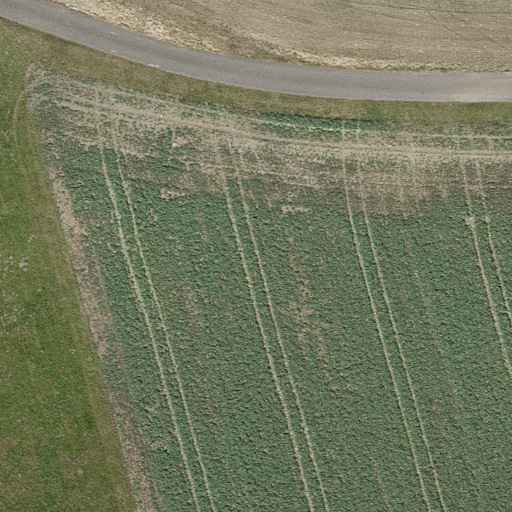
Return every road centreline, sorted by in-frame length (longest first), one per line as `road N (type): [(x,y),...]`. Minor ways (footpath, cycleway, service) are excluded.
road 1 (track): [(511,87),(346,83),(235,70),(160,55),(0,0)]
road 2 (track): [(304,80),(217,25),(157,0)]
